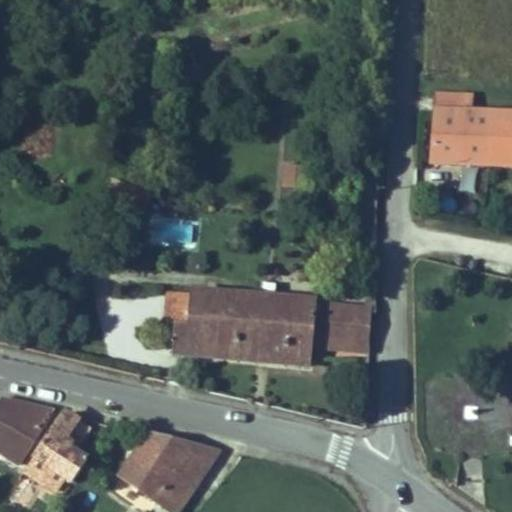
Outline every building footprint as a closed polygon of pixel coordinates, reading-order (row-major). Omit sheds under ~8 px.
[(462,98),(429,96),(427,165),(511,171),(511,117),(460,114),(462,98)] [(280,164),(278,188),(296,190),(298,166),(280,164)] [(496,237),(511,241),(511,211),(503,209),(496,237)] [(160,292),(161,353),(258,364),(266,303),(160,292)] [(300,369),(305,350),(360,354),(362,314),(266,303),(258,364),(300,369)] [(57,417),(0,400),(0,454),(20,468),(57,417)] [(48,471),(66,445),(84,420),(70,415),(36,463),(48,471)] [(197,452),(143,436),(115,478),(164,511),(178,511),(201,479),(186,469),(197,452)] [(71,488),(90,461),(66,445),(48,471),(71,488)]
